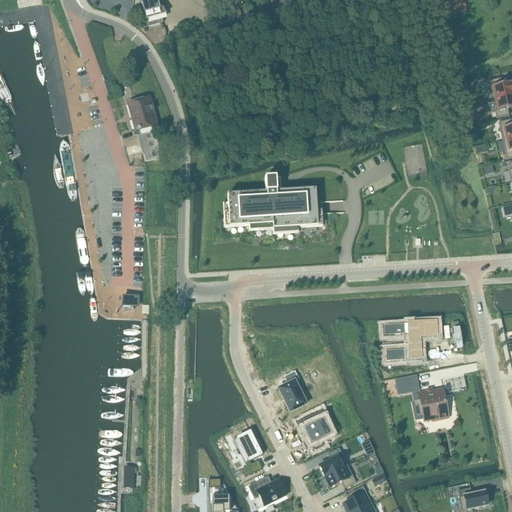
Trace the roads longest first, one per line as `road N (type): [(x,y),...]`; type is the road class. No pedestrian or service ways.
road 1 (tertiary): [(82,14),(144,49),(177,119),(179,289)]
road 2 (residential): [(82,14),(79,34),(127,188),(126,285)]
road 3 (residential): [(238,286),(236,358),(307,511)]
road 4 (tertiary): [(238,286),(472,267)]
road 5 (residential): [(175,511),(179,289)]
road 6 (unclassified): [(496,387),(472,267)]
